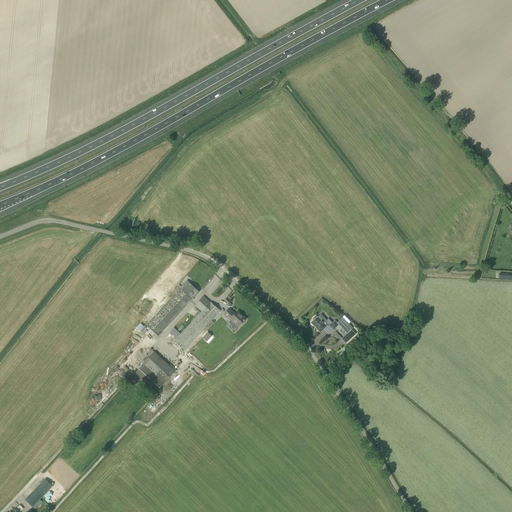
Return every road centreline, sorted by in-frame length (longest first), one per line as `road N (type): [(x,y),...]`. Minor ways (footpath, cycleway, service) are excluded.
road 1 (unclassified): [(412,511),(320,364),(212,261),(57,220),(0,236)]
road 2 (motorway): [(0,204),(150,132),(388,0)]
road 3 (motorway): [(360,0),(0,187)]
road 4 (track): [(284,83),(191,138),(0,365)]
road 5 (track): [(374,38),(511,202)]
